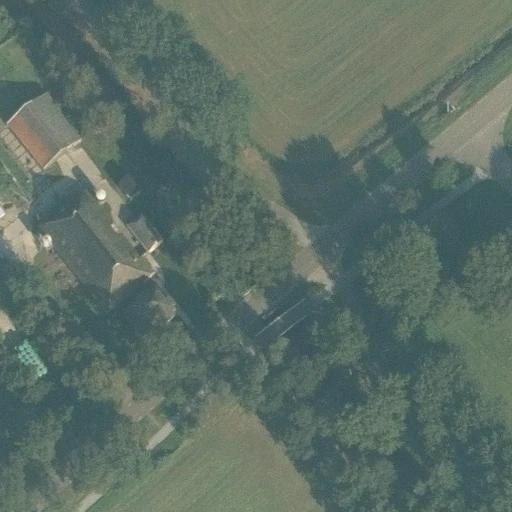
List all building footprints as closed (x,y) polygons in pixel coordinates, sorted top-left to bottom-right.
[(46,98),(7,128),(43,173),(81,142),(46,98)] [(0,192),(14,183),(0,161),(0,192)] [(126,182),(117,191),(128,205),(138,196),(126,182)] [(139,307),(128,316),(148,340),(175,318),(155,293),(151,297),(142,286),(154,276),(140,261),(139,262),(84,197),(71,208),(68,204),(37,229),(106,316),(138,290),(143,295),(135,301),(139,307)] [(140,219),(126,231),(148,256),(161,244),(140,219)]
